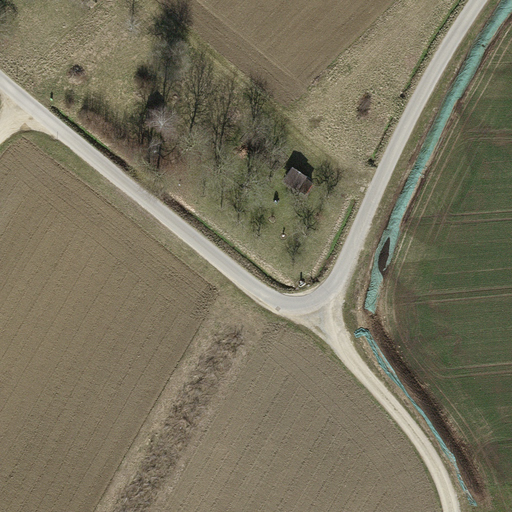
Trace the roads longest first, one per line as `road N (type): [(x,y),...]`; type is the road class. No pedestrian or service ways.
road 1 (track): [(322,296),(300,304),(277,300),(0,80)]
road 2 (track): [(480,0),(406,123),(340,275),(322,296)]
road 3 (track): [(459,511),(423,436),(339,331),(322,296)]
